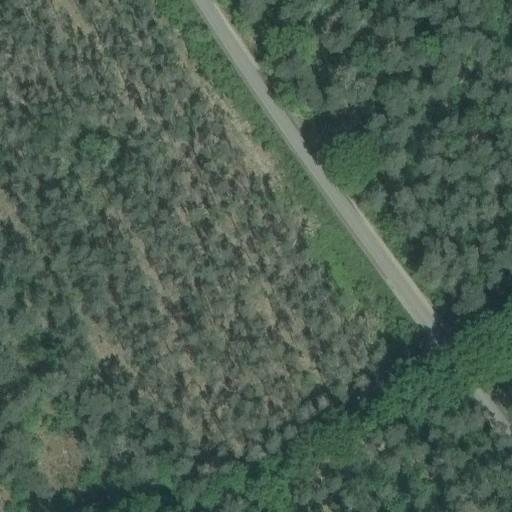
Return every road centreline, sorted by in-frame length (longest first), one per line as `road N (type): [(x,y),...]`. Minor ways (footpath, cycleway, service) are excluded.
road 1 (unclassified): [(511,429),(330,177),(216,0)]
road 2 (track): [(428,357),(200,511)]
